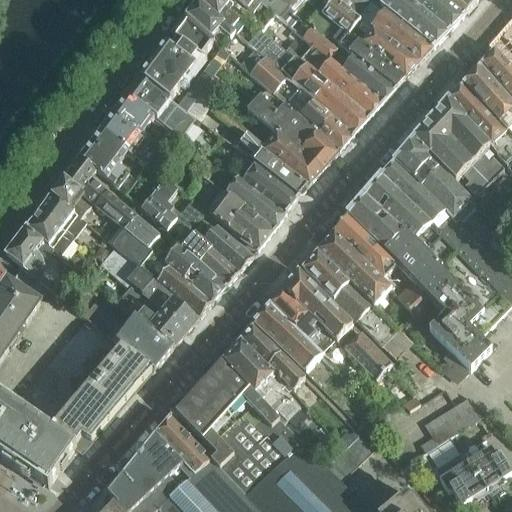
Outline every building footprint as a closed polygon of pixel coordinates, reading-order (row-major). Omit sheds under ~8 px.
[(224,0),(199,0),(198,3),(235,36),(236,38),(245,28),(225,10),(229,4),(224,0)] [(254,0),(224,0),(229,4),(232,0),(236,0),(253,14),(255,12),(257,13),(263,7),(254,0)] [(262,0),(254,0),(263,7),(279,20),(290,7),(281,0),(276,0),(271,6),(262,0)] [(281,0),(290,7),(288,10),(279,20),(287,26),(306,3),(303,0),(281,0)] [(303,0),(306,3),(314,9),(320,0),(303,0)] [(332,0),(334,1),(419,67),(433,52),(380,10),(366,0),(332,0)] [(433,52),(463,20),(438,0),(387,0),(380,10),(433,52)] [(438,0),(463,20),(477,4),(472,0),(438,0)] [(405,82),(419,67),(334,1),(325,13),(321,10),(319,13),(349,37),(357,26),(371,36),(362,47),(405,82)] [(198,3),(186,18),(210,41),(218,32),(230,42),(235,36),(198,3)] [(299,20),(290,29),(304,41),(312,31),(333,48),(335,46),(337,49),(339,47),(341,49),(354,59),(395,92),(405,82),(362,47),(349,37),(319,13),(307,27),(299,20)] [(210,41),(186,18),(140,80),(170,103),(214,44),(210,41)] [(312,31),(304,41),(312,48),(330,63),(341,49),(339,47),(337,49),(335,46),(333,48),(312,31)] [(262,33),(249,47),(256,54),(289,83),(299,92),(353,139),(368,122),(306,68),(299,63),(288,53),(287,54),(262,33)] [(511,34),(495,53),(511,71),(511,34)] [(299,63),(306,68),(368,122),(383,107),(342,74),(330,63),(312,48),(299,63)] [(222,51),(191,93),(198,99),(205,89),(218,99),(225,89),(212,80),(229,57),(222,51)] [(482,67),(511,101),(511,71),(495,53),(482,67)] [(289,83),(256,54),(242,70),(267,91),(339,155),(353,139),(299,92),(290,104),(280,95),(289,83)] [(395,92),(354,59),(342,74),(383,107),(395,92)] [(511,109),(508,105),(479,72),(448,106),(492,150),(505,164),(511,157),(511,109)] [(155,120),(181,140),(195,123),(179,111),(178,110),(170,103),(140,80),(126,98),(152,118),(155,120)] [(267,91),(260,99),(248,113),(278,138),(266,151),(263,154),(307,191),(339,155),(267,91)] [(190,93),(178,110),(179,111),(195,123),(198,125),(210,108),(198,99),(190,93)] [(152,118),(126,98),(114,115),(147,143),(150,139),(143,134),(155,120),(152,118)] [(482,160),(492,150),(448,106),(413,144),(455,187),(462,180),(469,186),(465,191),(476,202),(504,174),(493,163),(489,167),(482,160)] [(114,115),(103,130),(136,157),(138,154),(147,143),(114,115)] [(103,130),(92,145),(119,167),(127,156),(134,161),(136,157),(103,130)] [(248,137),(237,152),(242,156),(246,159),(299,201),(299,200),(303,200),(307,196),(307,192),(307,191),(263,154),(266,151),(248,137)] [(119,167),(92,145),(81,159),(99,175),(117,191),(129,176),(119,167)] [(394,167),(481,252),(487,246),(472,231),(469,234),(462,227),(476,213),(410,148),(394,167)] [(63,182),(81,196),(92,182),(99,175),(81,159),(63,182)] [(213,173),(215,170),(202,159),(195,167),(206,176),(203,180),(208,184),(210,181),(215,175),(213,173)] [(242,164),(241,166),(252,175),(244,185),(287,217),(299,201),(246,159),(242,164)] [(511,313),(511,282),(481,252),(394,167),(348,219),(398,270),(413,285),(433,305),(445,318),(429,334),(472,376),(493,355),(482,344),(511,313)] [(272,232),(273,231),(275,233),(287,217),(244,185),(238,181),(227,195),(231,198),(231,199),(272,232)] [(63,182),(52,198),(82,223),(91,211),(80,203),(84,199),(81,196),(63,182)] [(108,195),(92,182),(81,196),(84,199),(96,209),(108,195)] [(177,223),(178,222),(171,216),(175,211),(167,206),(179,192),(166,182),(142,212),(168,234),(173,228),(177,223)] [(96,209),(111,222),(123,208),(108,195),(96,209)] [(30,227),(26,232),(60,260),(86,227),(82,223),(52,198),(48,203),(30,227)] [(258,255),(275,233),(273,231),(272,232),(231,199),(214,221),(258,255)] [(188,233),(206,213),(192,203),(178,222),(177,223),(188,233)] [(123,208),(111,222),(120,229),(127,235),(138,221),(123,208)] [(348,219),(334,236),(367,270),(382,286),(398,270),(348,219)] [(117,232),(107,244),(113,249),(114,250),(115,251),(144,275),(149,270),(158,259),(161,255),(153,249),(160,240),(138,221),(127,235),(120,229),(117,232)] [(240,276),(253,260),(217,230),(203,244),(240,276)] [(52,255),(63,263),(64,263),(26,232),(6,259),(40,285),(42,282),(43,279),(44,276),(45,273),(45,269),(44,266),(52,255)] [(334,236),(318,255),(348,287),(367,270),(334,236)] [(227,290),(240,276),(203,244),(196,237),(182,253),(227,290)] [(161,262),(170,269),(213,305),(227,290),(182,253),(177,249),(173,255),(169,252),(161,262)] [(115,251),(100,269),(103,271),(108,275),(129,293),(144,307),(148,310),(151,306),(162,315),(159,319),(161,321),(165,316),(174,305),(197,324),(200,320),(213,305),(170,269),(161,280),(157,276),(149,270),(144,275),(115,251)] [(318,255),(303,272),(335,304),(344,312),(351,319),(377,345),(382,350),(382,349),(395,335),(398,333),(374,310),(372,312),(348,287),(318,255)] [(374,310),(390,294),(382,286),(367,270),(348,287),(372,312),(374,310)] [(0,365),(8,353),(6,352),(14,341),(16,342),(16,341),(15,340),(22,330),(24,331),(40,307),(38,305),(47,292),(21,272),(10,287),(7,285),(4,289),(3,290),(0,295),(0,365)] [(324,332),(337,344),(338,345),(345,336),(352,329),(299,276),(285,293),(324,332)] [(416,322),(433,305),(413,285),(396,301),(416,322)] [(59,301),(65,293),(57,287),(51,294),(59,301)] [(129,293),(117,307),(135,322),(173,352),(188,335),(165,316),(161,321),(159,319),(155,323),(144,314),(148,310),(144,307),(129,293)] [(285,293),(270,310),(308,347),(309,346),(321,359),(337,344),(324,332),(285,293)] [(197,324),(174,305),(165,316),(188,335),(197,324)] [(105,339),(123,353),(153,376),(173,352),(135,322),(124,336),(116,330),(119,327),(94,307),(84,321),(87,324),(105,339)] [(309,346),(308,347),(270,310),(256,326),(306,375),(321,359),(309,346)] [(97,350),(105,339),(87,324),(78,334),(97,350)] [(252,330),(241,345),(279,384),(281,382),(286,387),(293,395),(304,383),(280,357),(252,330)] [(88,360),(97,350),(78,334),(70,345),(88,360)] [(375,383),(391,368),(360,336),(353,344),(345,336),(338,345),(375,383)] [(62,392),(53,402),(45,412),(48,415),(41,425),(74,448),(76,450),(75,451),(81,455),(150,375),(152,377),(153,376),(123,353),(105,339),(97,350),(88,360),(79,371),(71,381),(62,392)] [(70,345),(61,355),(79,371),(88,360),(70,345)] [(241,345),(222,365),(279,425),(283,429),(300,411),(281,392),(286,387),(281,382),(279,384),(241,345)] [(71,381),(79,371),(61,355),(52,365),(71,381)] [(52,365),(43,376),(62,392),(71,381),(52,365)] [(192,398),(176,417),(218,458),(212,464),(220,472),(246,500),(302,448),(283,429),(279,425),(222,365),(208,382),(192,398)] [(53,402),(62,392),(43,376),(35,386),(53,402)] [(35,386),(26,397),(45,412),(53,402),(35,386)] [(0,431),(16,408),(0,397),(0,431)] [(16,408),(41,425),(48,415),(45,412),(26,397),(16,408)] [(432,441),(420,448),(426,457),(438,449),(437,448),(450,440),(482,421),(481,420),(469,400),(455,409),(424,428),(432,441)] [(420,409),(416,401),(402,409),(410,415),(420,409)] [(75,451),(76,450),(74,448),(41,425),(16,408),(0,431),(0,457),(48,490),(75,451)] [(170,422),(155,440),(193,479),(211,464),(170,422)] [(359,438),(347,450),(362,465),(374,454),(359,438)] [(108,499),(107,500),(116,510),(118,511),(365,511),(340,487),(325,471),(302,448),(246,500),(220,472),(212,464),(211,464),(193,479),(155,440),(155,439),(151,444),(126,477),(121,483),(109,497),(107,499),(108,499)] [(343,453),(340,457),(355,472),(362,465),(347,450),(343,453)] [(487,494),(504,484),(511,479),(511,476),(500,458),(496,460),(491,451),(465,467),(474,481),(478,479),(487,494)] [(340,457),(332,464),(347,479),(355,472),(340,457)] [(471,505),(487,494),(478,479),(474,481),(465,467),(461,459),(439,473),(443,481),(439,483),(448,497),(452,494),(462,510),(471,505)] [(332,464),(325,471),(340,487),(347,479),(332,464)] [(420,511),(408,497),(390,511),(420,511)]
